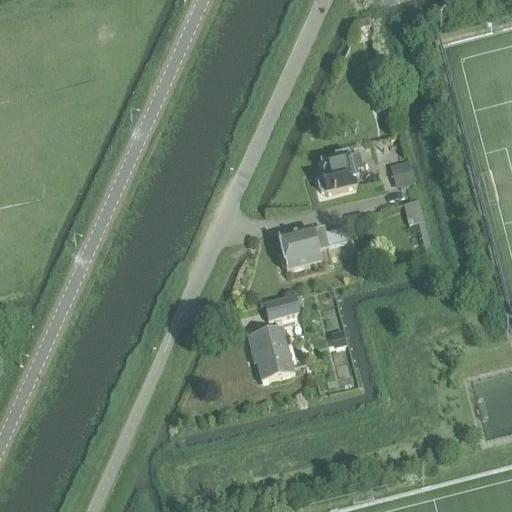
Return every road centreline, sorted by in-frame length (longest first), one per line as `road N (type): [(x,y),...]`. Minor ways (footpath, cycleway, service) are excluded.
road 1 (unclassified): [(206,0),(0,460)]
road 2 (unclassified): [(180,317),(322,0)]
